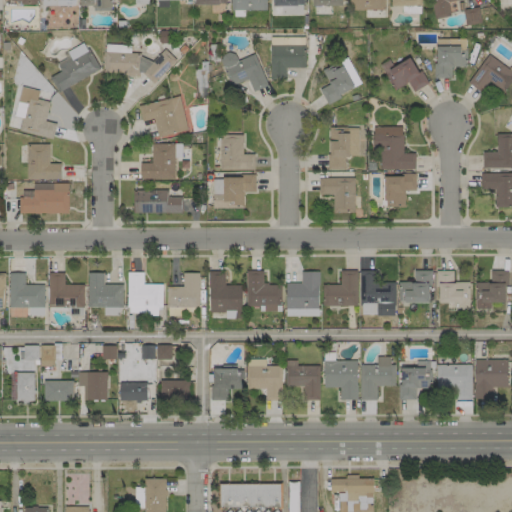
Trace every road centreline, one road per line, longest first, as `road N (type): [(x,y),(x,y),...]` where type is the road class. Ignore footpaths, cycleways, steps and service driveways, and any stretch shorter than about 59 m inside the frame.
road 1 (tertiary): [(511,440),(0,443)]
road 2 (residential): [(0,240),(511,237)]
